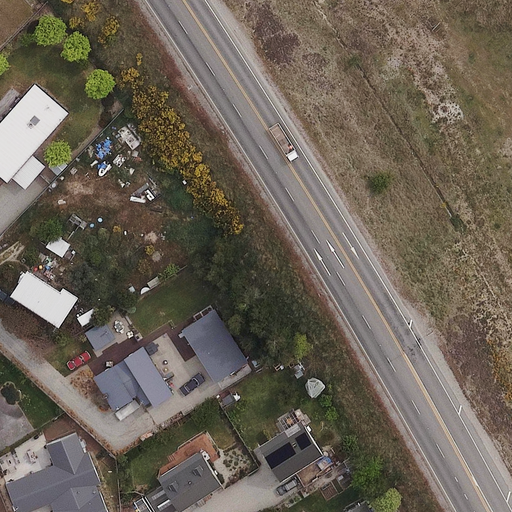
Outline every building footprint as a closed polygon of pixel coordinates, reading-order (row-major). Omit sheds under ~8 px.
[(37,83),(0,126),(0,174),(13,185),(17,181),(28,191),(48,168),(34,156),(71,113),(37,83)] [(57,230),(45,247),(67,262),(79,245),(57,230)] [(29,268),(12,296),(60,325),(77,297),(29,268)] [(145,344),(94,374),(115,409),(141,394),(148,406),(173,392),(145,344)] [(309,419),(262,443),(276,470),(322,446),(309,419)] [(199,455),(143,490),(156,511),(176,511),(219,485),(199,455)] [(376,511),(370,500),(345,511),(376,511)]
